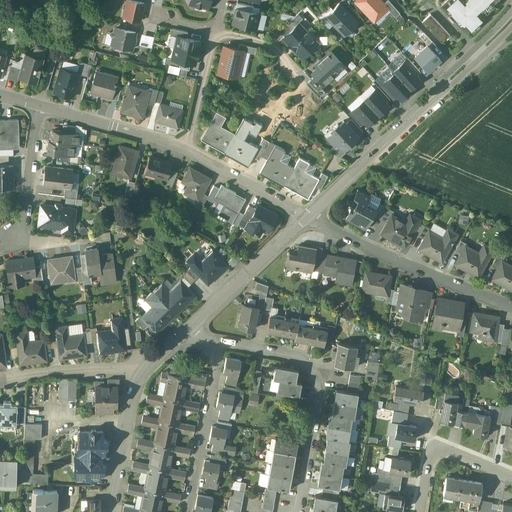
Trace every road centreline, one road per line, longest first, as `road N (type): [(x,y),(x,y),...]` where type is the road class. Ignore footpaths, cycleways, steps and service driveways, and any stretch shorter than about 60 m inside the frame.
road 1 (residential): [(511,16),(307,217)]
road 2 (residential): [(299,511),(319,394),(310,370),(299,358),(220,341)]
road 3 (residential): [(307,217),(511,309)]
road 4 (residential): [(220,341),(187,511)]
road 5 (residential): [(39,108),(15,238),(50,242)]
road 6 (residential): [(307,217),(188,327)]
road 7 (residential): [(39,108),(187,152)]
road 8 (residential): [(418,511),(434,449),(511,477)]
road 9 (residential): [(139,372),(111,511)]
road 10 (residential): [(0,381),(139,372)]
road 11 (residential): [(187,152),(307,217)]
road 12 (residential): [(187,152),(215,33)]
